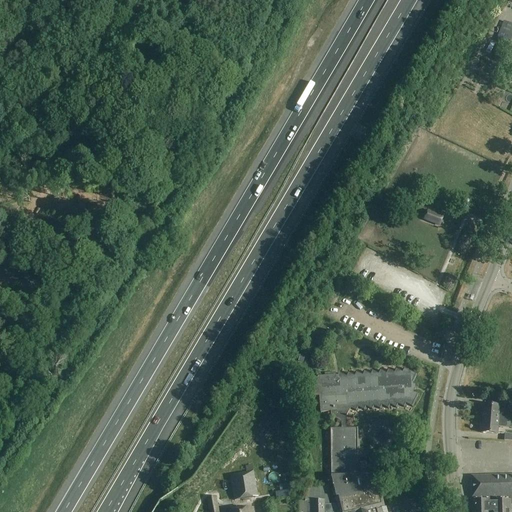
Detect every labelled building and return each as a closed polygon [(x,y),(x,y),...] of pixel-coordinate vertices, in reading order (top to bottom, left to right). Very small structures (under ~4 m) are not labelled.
[(510,46),(511,39),(511,25),(501,22),(495,41),(510,46)] [(448,64),(456,67),(458,58),(451,56),(448,64)] [(494,76),(498,67),(492,64),(487,73),(494,76)] [(457,92),(465,97),(472,86),(464,81),(457,92)] [(439,226),(442,219),(427,213),(424,220),(439,226)] [(416,376),(403,369),(401,373),(395,370),(393,373),(387,370),(385,374),(379,371),(377,375),(371,371),(369,375),(363,372),(361,376),(355,373),(353,376),(347,373),(345,377),(339,374),(338,376),(338,379),(336,379),(335,376),(317,377),(317,379),(312,379),(313,397),(319,397),(320,413),(330,412),(331,417),(341,423),(341,427),(328,427),(328,432),(329,432),(329,441),(328,441),(328,448),(329,448),(329,457),(328,457),(328,464),(330,464),(330,474),(328,474),(329,478),(330,478),(336,498),(337,505),(329,505),(328,486),(304,488),(304,502),(298,502),(298,511),(376,511),(376,509),(383,507),(378,487),(376,488),(375,483),(374,477),(360,477),(360,473),(358,473),(358,464),(360,464),(359,457),(358,457),(358,447),(359,447),(359,440),(358,440),(358,431),(359,431),(359,427),(346,427),(345,418),(350,409),(357,412),(358,408),(365,411),(366,407),(373,410),(374,407),(380,410),(382,406),(388,409),(390,405),(396,408),(398,405),(404,408),(406,404),(412,407),(418,396),(413,393),(417,385),(413,383),(416,376)] [(483,420),(507,421),(508,414),(499,414),(500,407),(484,406),(483,420)] [(506,428),(507,421),(483,420),(482,433),(497,435),(498,427),(506,428)] [(235,501),(258,497),(253,471),(230,475),(235,501)] [(511,475),(472,476),(472,501),(472,511),(511,511),(511,509),(511,475)] [(218,511),(216,497),(205,499),(207,511),(218,511)]
